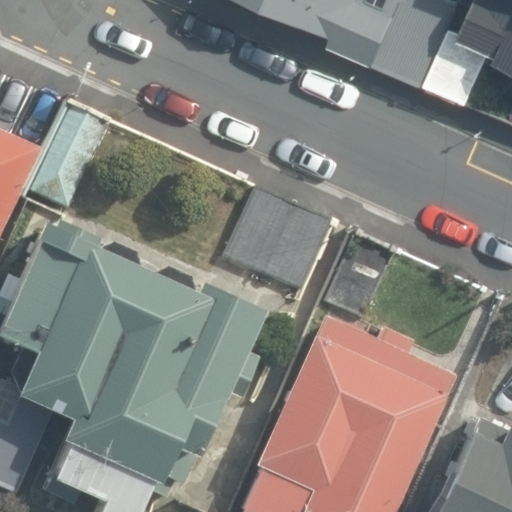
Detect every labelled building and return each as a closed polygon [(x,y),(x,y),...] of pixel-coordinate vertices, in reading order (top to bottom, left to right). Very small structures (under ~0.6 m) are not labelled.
[(256,0),(381,51),(402,7),(388,0),(256,0)] [(405,0),(402,7),(381,51),(426,73),(458,7),(444,0),(405,0)] [(511,0),(464,0),(447,38),(511,65),(511,0)] [(59,212),(69,193),(107,124),(63,100),(43,138),(0,114),(0,226),(20,191),(59,212)] [(88,511),(137,511),(159,472),(168,477),(264,299),(69,193),(59,212),(0,320),(0,326),(29,342),(5,385),(65,418),(44,457),(102,488),(88,511)] [(385,511),(448,369),(320,313),(237,503),(257,511),(385,511)] [(511,511),(511,421),(470,403),(421,511),(511,511)]
